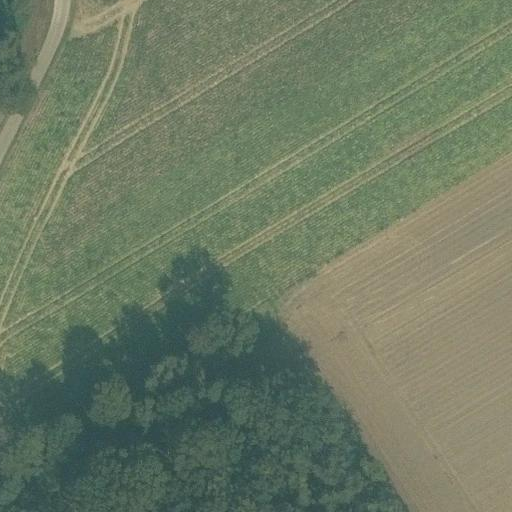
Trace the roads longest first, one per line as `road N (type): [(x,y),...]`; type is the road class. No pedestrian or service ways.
road 1 (track): [(92,511),(279,401)]
road 2 (unclassified): [(71,0),(0,155)]
